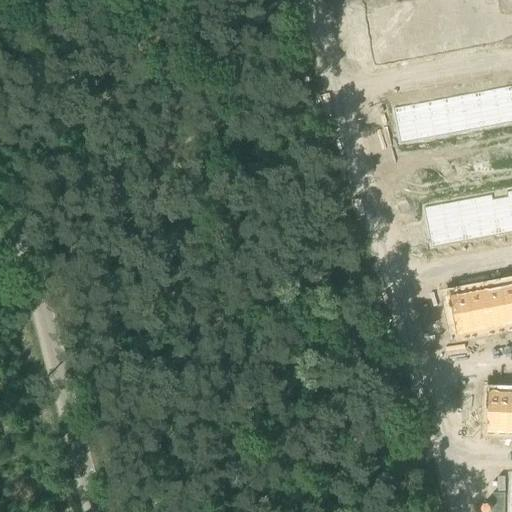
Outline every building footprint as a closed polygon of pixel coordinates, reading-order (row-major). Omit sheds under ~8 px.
[(507,0),(497,0),(499,8),(508,6),(507,0)] [(491,1),(473,4),(480,42),(498,39),(491,1)] [(473,4),(457,7),(464,45),(480,42),(473,4)] [(457,7),(440,11),(447,48),(464,45),(457,7)] [(440,11),(420,14),(427,52),(427,53),(448,49),(447,48),(440,11)] [(509,11),(500,13),(501,22),(511,20),(509,11)] [(420,14),(404,17),(411,55),(427,52),(420,14)] [(404,17),(387,20),(394,58),(411,55),(404,17)] [(387,20),(370,24),(377,61),(394,58),(387,20)] [(511,25),(511,20),(501,22),(503,32),(511,29),(511,25)] [(511,95),(511,89),(493,92),(500,127),(511,125),(511,95)] [(493,92),(477,95),(483,130),(500,127),(493,92)] [(477,95),(460,98),(467,134),(483,130),(477,95)] [(460,98),(444,101),(450,137),(467,134),(460,98)] [(444,101),(427,104),(434,140),(450,137),(444,101)] [(427,104),(411,108),(417,143),(434,140),(427,104)] [(411,108),(393,111),(400,146),(417,143),(411,108)] [(499,151),(488,153),(489,161),(501,159),(499,151)] [(488,153),(476,155),(477,163),(489,161),(488,153)] [(466,157),(455,159),(456,167),(468,165),(466,157)] [(455,159),(443,161),(444,169),(456,167),(455,159)] [(511,162),(501,165),(503,173),(511,171),(511,162)] [(433,163),(422,165),(423,173),(435,171),(433,163)] [(422,165),(410,168),(411,175),(423,173),(422,165)] [(501,165),(490,167),(491,175),(503,173),(501,165)] [(480,169),(468,171),(470,179),(482,177),(480,169)] [(468,171),(457,173),(458,181),(470,179),(468,171)] [(447,175),(435,177),(437,185),(449,183),(447,175)] [(435,177),(424,180),(425,187),(437,185),(435,177)] [(511,220),(507,195),(491,198),(497,234),(511,230),(511,220)] [(491,198),(474,201),(481,237),(497,234),(491,198)] [(474,201),(458,205),(464,240),(481,237),(474,201)] [(458,205),(441,208),(448,243),(464,240),(458,205)] [(441,208),(424,211),(430,246),(448,243),(441,208)] [(511,285),(500,288),(507,325),(511,324),(511,285)] [(500,288),(483,291),(491,328),(507,325),(500,288)] [(483,291),(467,294),(474,332),(491,328),(483,291)] [(467,294),(449,297),(457,335),(474,332),(467,294)] [(511,351),(511,347),(499,349),(501,357),(511,354),(511,351)] [(490,350),(478,353),(479,361),(491,359),(490,350)] [(478,353),(466,355),(468,363),(479,361),(478,353)] [(509,361),(498,363),(499,371),(511,369),(509,361)] [(489,394),(488,432),(508,433),(509,395),(489,394)]
